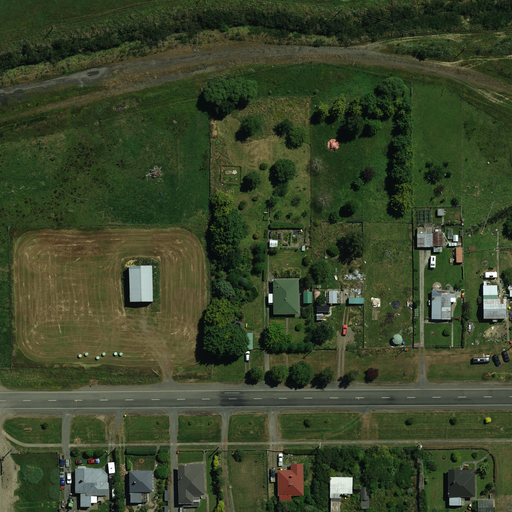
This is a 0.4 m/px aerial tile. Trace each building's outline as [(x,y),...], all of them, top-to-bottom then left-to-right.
[(425,248),(425,263),(432,263),(432,253),(442,253),(442,229),(417,229),(417,248),(425,248)] [(463,246),(455,246),(455,265),(464,265),(463,246)] [(153,266),(129,266),(129,306),(154,306),(153,266)] [(488,281),(482,281),(483,321),(507,321),(507,297),(499,297),(499,283),(488,283),(488,281)] [(298,317),(298,283),(273,283),(273,295),(268,295),(268,305),(272,305),(272,317),(298,317)] [(444,283),(431,283),(431,320),(451,321),(451,303),(456,303),(457,289),(444,289),(444,283)] [(311,286),(302,286),(303,305),(312,304),(311,286)] [(337,291),(328,291),(329,305),(338,305),(337,291)] [(253,331),(241,332),(242,352),(254,352),(253,331)] [(290,471),(277,471),(278,497),(280,497),(280,507),(291,507),(291,497),(304,496),(304,465),(290,465),(290,471)] [(203,467),(177,468),(178,507),(192,506),(192,497),(204,497),(203,467)] [(107,471),(74,471),(75,497),(79,497),(80,511),(89,511),(89,506),(99,506),(98,499),(107,498),(107,471)] [(151,474),(129,474),(130,506),(140,505),(140,497),(151,496),(151,474)] [(474,474),(447,475),(448,507),(463,507),(462,498),(474,498),(474,474)] [(352,478),(329,478),(330,511),(340,511),(339,495),(352,494),(352,478)] [(494,511),(495,499),(476,499),(475,511),(494,511)]
